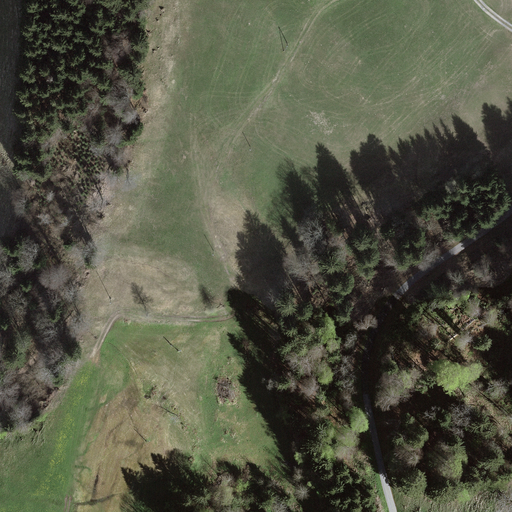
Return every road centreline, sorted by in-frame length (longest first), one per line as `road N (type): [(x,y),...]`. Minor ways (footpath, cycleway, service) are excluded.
road 1 (track): [(334,0),(306,29),(207,184),(235,307),(222,317),(118,313),(111,320),(92,356),(64,511)]
road 2 (unclassified): [(511,209),(405,287),(370,341),(364,389),(393,511)]
